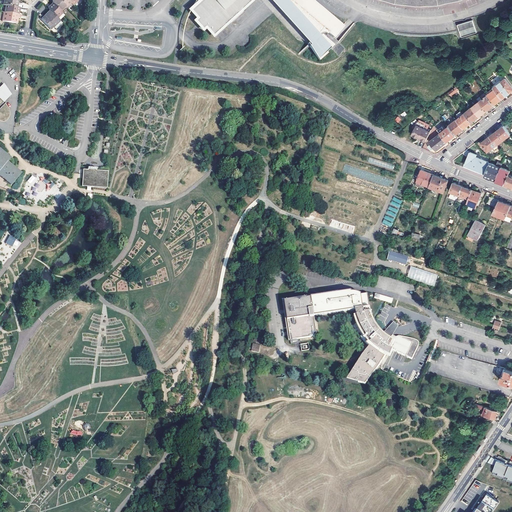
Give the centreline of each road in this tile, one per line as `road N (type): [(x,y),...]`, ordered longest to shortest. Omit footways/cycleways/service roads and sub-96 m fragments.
road 1 (residential): [(439,164),(288,84),(94,58)]
road 2 (tertiary): [(511,411),(444,511)]
